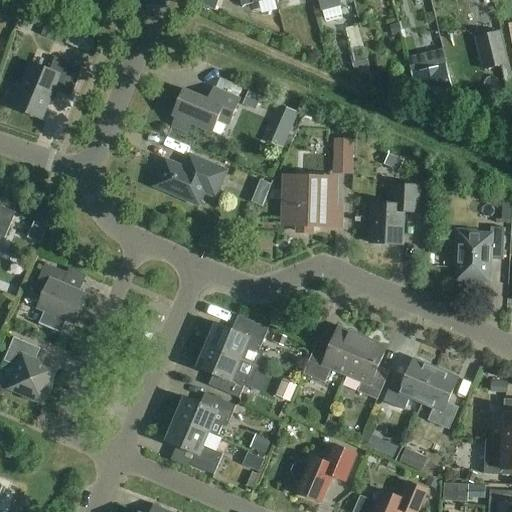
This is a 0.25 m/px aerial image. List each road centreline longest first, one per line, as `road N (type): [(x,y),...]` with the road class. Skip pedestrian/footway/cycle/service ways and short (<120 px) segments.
road 1 (residential): [(511,347),(322,265),(262,287),(199,265)]
road 2 (residential): [(117,458),(59,435),(139,241)]
road 3 (residential): [(199,265),(117,458)]
road 4 (residential): [(89,173),(159,0)]
road 5 (residential): [(245,511),(117,458)]
